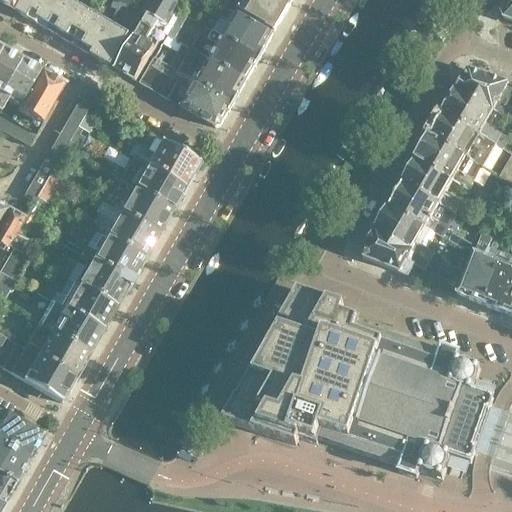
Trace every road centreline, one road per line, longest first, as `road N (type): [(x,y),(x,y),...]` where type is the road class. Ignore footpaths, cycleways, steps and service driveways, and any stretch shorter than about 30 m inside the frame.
road 1 (residential): [(455,39),(323,270),(511,342)]
road 2 (secondary): [(73,434),(234,156)]
road 3 (secondary): [(234,156),(325,0)]
road 4 (residential): [(82,75),(234,156)]
road 5 (residential): [(0,191),(6,195),(82,75)]
